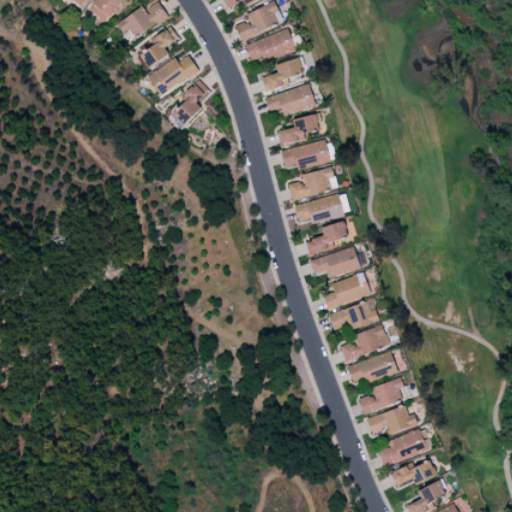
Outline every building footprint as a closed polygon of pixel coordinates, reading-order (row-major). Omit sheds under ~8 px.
[(93,0),(87,9),(106,22),(121,0),(93,0)] [(221,0),(226,9),(242,0),(244,0),(247,5),(256,0),(221,0)] [(245,15),(247,21),(235,27),(242,41),(282,20),(272,1),(245,15)] [(134,39),(167,16),(158,2),(145,11),(142,6),(116,23),(122,33),(127,29),(134,39)] [(155,36),(158,40),(139,53),(148,68),(169,54),(164,48),(178,39),(170,27),(155,36)] [(295,48),(287,29),(244,45),(252,64),(295,48)] [(147,74),(158,95),(199,73),(188,53),(147,74)] [(264,90),(288,85),(287,78),(301,75),(297,59),(275,63),(277,73),(261,77),(264,90)] [(182,127),(200,108),(196,103),(207,92),(197,83),(168,113),(182,127)] [(283,116),(315,106),(309,84),(265,97),(269,111),(280,108),(283,116)] [(304,141),(303,133),(318,131),(316,115),(292,118),(294,128),(277,131),(279,145),(304,141)] [(296,164),(297,170),(330,161),(324,139),(280,151),(285,167),(296,164)] [(300,174),(302,181),(288,185),(292,199),(337,188),(331,167),(300,174)] [(293,205),(298,221),(309,218),(310,223),(343,214),(338,194),(293,205)] [(308,253),(347,245),(345,237),(354,235),(352,224),(344,226),(343,221),(320,226),(323,237),(306,240),(308,253)] [(328,278),(360,268),(353,246),(309,260),(312,273),(325,269),(328,278)] [(331,282),(333,292),(323,295),(326,308),(370,295),(364,272),(331,282)] [(379,319),(371,299),(328,315),(333,328),(347,323),(350,330),(379,319)] [(389,345),(382,324),(351,335),(353,341),(339,347),(345,361),(389,345)] [(398,372),(389,350),(347,368),(353,382),(364,378),(367,384),(398,372)] [(370,388),(373,394),(358,400),(363,414),(402,400),(398,389),(403,387),(400,377),(370,388)] [(371,433),(386,429),(387,434),(417,425),(414,413),(408,415),(405,406),(366,418),(371,433)] [(427,450),(419,429),(387,440),(390,447),(378,451),(383,466),(427,450)] [(436,475),(430,460),(408,469),(406,465),(390,472),(396,486),(412,479),(415,484),(436,475)] [(417,490),(420,499),(405,505),(407,511),(427,511),(434,509),(431,501),(445,496),(439,481),(417,490)]
